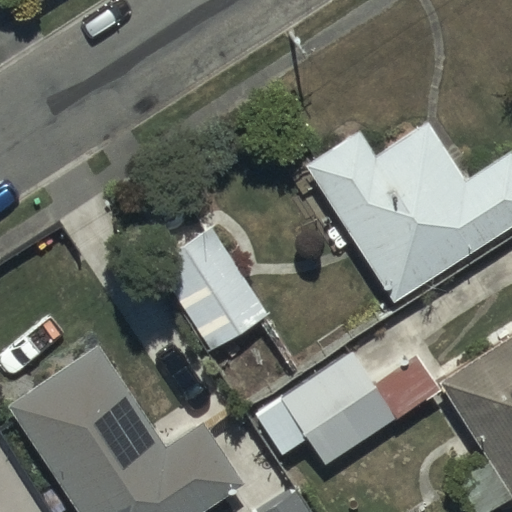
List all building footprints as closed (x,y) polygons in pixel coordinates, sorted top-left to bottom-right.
[(352,126),(298,160),(383,296),(511,216),(511,155),(506,145),(461,172),(426,116),(368,153),(352,126)] [(198,213),(143,248),(207,348),(262,313),(198,213)] [(511,334),(439,380),(485,455),(453,475),(474,510),(506,490),(510,496),(511,494),(511,334)] [(4,399),(8,406),(76,511),(190,511),(242,479),(201,416),(160,442),(95,340),(4,399)] [(350,350),(254,409),(279,451),(374,392),(388,415),(433,387),(413,354),(369,381),(350,350)] [(305,511),(292,490),(257,511),(305,511)]
